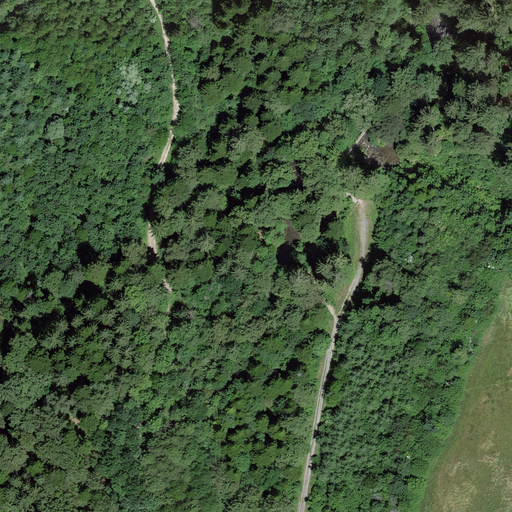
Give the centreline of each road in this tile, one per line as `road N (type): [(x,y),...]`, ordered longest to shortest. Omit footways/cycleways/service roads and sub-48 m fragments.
road 1 (track): [(149,511),(137,470),(136,411),(160,343),(164,304),(149,223)]
road 2 (track): [(151,0),(165,28),(177,101),(149,223)]
